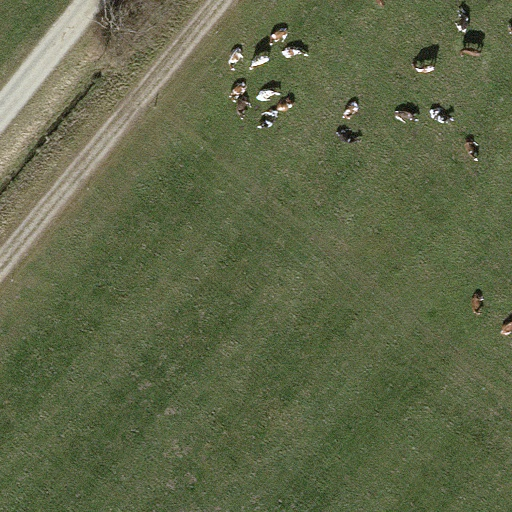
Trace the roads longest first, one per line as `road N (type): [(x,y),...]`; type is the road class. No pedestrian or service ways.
road 1 (track): [(223,0),(0,268)]
road 2 (track): [(98,0),(0,118)]
